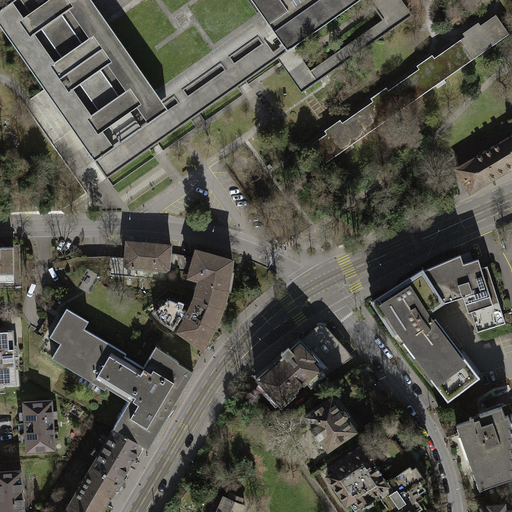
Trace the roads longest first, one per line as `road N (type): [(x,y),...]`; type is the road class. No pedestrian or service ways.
road 1 (residential): [(317,284),(245,245),(175,228),(0,226)]
road 2 (secondary): [(136,511),(229,360),(317,284)]
road 3 (secondary): [(317,284),(511,196)]
road 4 (residential): [(372,350),(426,423),(455,511)]
road 5 (residential): [(372,350),(271,421)]
